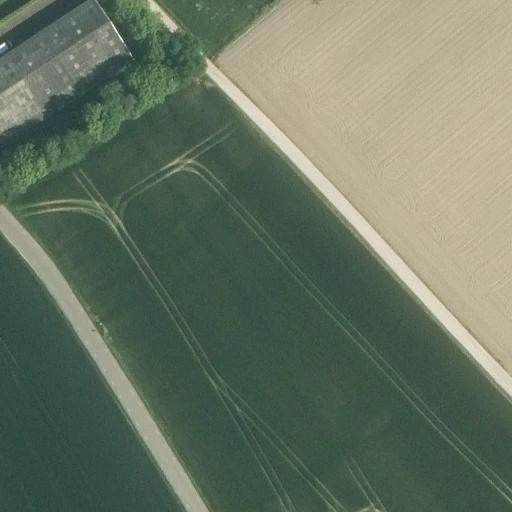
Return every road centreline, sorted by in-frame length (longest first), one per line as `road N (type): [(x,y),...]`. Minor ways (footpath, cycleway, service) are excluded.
road 1 (track): [(149,0),(511,374)]
road 2 (unclassified): [(191,511),(46,273),(0,224)]
